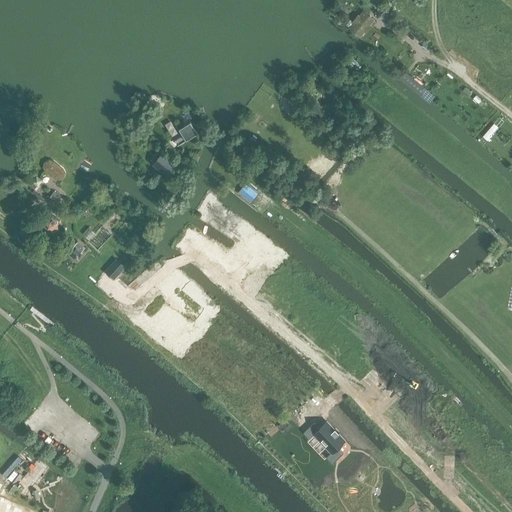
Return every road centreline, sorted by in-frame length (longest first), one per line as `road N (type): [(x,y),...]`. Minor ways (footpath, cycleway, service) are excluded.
road 1 (residential): [(469,511),(316,352),(198,255),(136,298),(121,298),(102,283)]
road 2 (track): [(511,422),(275,203)]
road 3 (residential): [(92,511),(121,442),(120,414),(15,322)]
